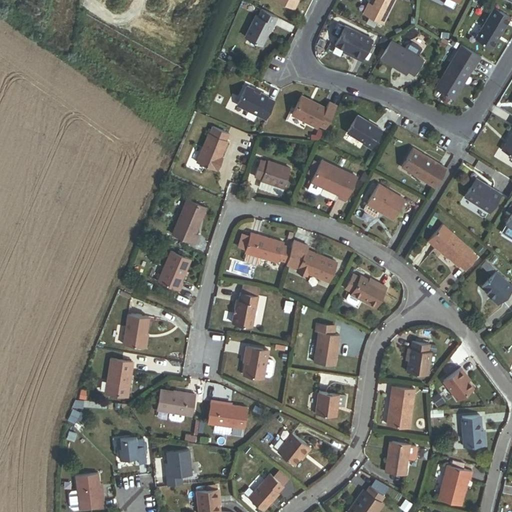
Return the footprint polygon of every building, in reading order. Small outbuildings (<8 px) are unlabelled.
[(274,0),(291,8),(295,0),(274,0)] [(393,0),(369,0),(362,15),(381,25),(393,0)] [(509,17),(492,8),(474,38),(490,48),(509,17)] [(254,17),(244,39),(261,47),(265,39),(268,33),(269,34),(276,19),(261,11),(257,19),(254,17)] [(371,41),(343,27),(333,47),(341,51),(347,54),(346,56),(360,63),(365,52),(370,54),(372,48),(368,46),(371,41)] [(422,61),(390,41),(379,59),(406,75),(408,72),(413,76),(422,61)] [(478,57),(456,43),(454,48),(456,50),(433,88),(451,99),(461,83),(465,76),(470,68),(471,68),(478,57)] [(440,53),(445,46),(440,43),(436,50),(440,53)] [(268,99),(246,88),(237,107),(266,121),(274,103),(268,100),(268,99)] [(325,110),(299,98),(290,118),(316,130),(317,127),(325,131),(336,108),(328,104),(325,110)] [(382,131),(357,116),(346,134),(364,144),(363,146),(370,150),(382,131)] [(227,142),(230,135),(212,128),(209,135),(208,134),(196,164),(215,171),(215,169),(218,170),(222,159),(221,158),(227,142)] [(511,157),(511,132),(501,151),(511,157)] [(422,154),(413,149),(402,167),(435,187),(446,169),(426,157),(426,158),(421,155),(422,154)] [(282,189),(289,169),(269,162),(269,164),(261,161),(256,177),(263,180),(262,182),(282,189)] [(320,194),(322,188),(338,195),(337,198),(345,201),(356,177),(321,161),(311,183),(312,183),(308,191),(317,195),(320,194)] [(500,196),(476,180),(465,198),(489,213),(500,196)] [(282,189),(262,182),(259,190),(279,197),(282,189)] [(404,200),(379,184),(368,203),(379,210),(378,211),(379,212),(392,220),(404,200)] [(194,234),(205,208),(186,200),(172,233),(194,243),(198,235),(194,234)] [(379,210),(368,203),(364,209),(364,212),(374,217),(376,217),(379,212),(378,211),(379,210)] [(167,218),(169,212),(161,208),(158,214),(167,218)] [(431,231),(437,220),(433,217),(427,229),(431,231)] [(471,252),(442,226),(428,242),(458,267),(459,266),(465,271),(476,257),(471,252)] [(278,264),(284,244),(252,234),(245,254),(247,254),(245,260),(246,263),(256,266),(259,265),(261,259),(278,264)] [(180,281),(190,258),(169,249),(155,281),(178,291),(182,282),(180,281)] [(329,283),(337,264),(306,251),(297,272),(307,276),(308,274),(329,283)] [(511,289),(511,288),(494,272),(480,288),(488,295),(489,295),(492,297),(490,299),(497,306),(511,289)] [(376,309),(387,288),(379,284),(378,286),(370,281),(361,277),(360,279),(353,276),(345,290),(352,294),(351,296),(350,295),(347,300),(348,303),(355,308),(359,307),(361,301),(376,309)] [(241,293),(259,297),(260,290),(242,287),(241,293)] [(253,328),(259,297),(241,293),(240,302),(237,301),(233,324),(253,328)] [(146,333),(149,317),(128,314),(123,344),(144,347),(146,333)] [(315,363),(336,366),(340,335),(334,334),(335,326),(318,324),(317,332),(319,332),(315,363)] [(430,352),(431,346),(414,343),(413,350),(409,349),(407,362),(409,362),(408,373),(429,376),(433,352),(430,352)] [(273,377),(276,362),(274,359),(269,359),(270,350),(247,346),(246,354),(248,354),(247,356),(246,363),(244,376),(265,380),(266,378),(271,379),(273,377)] [(130,387),(133,362),(111,359),(106,394),(126,397),(128,386),(130,387)] [(462,369),(444,382),(458,402),(474,390),(469,382),(464,376),(466,375),(462,369)] [(193,416),(197,395),(182,392),(182,393),(174,391),(161,389),(157,410),(170,412),(185,415),(193,416)] [(338,418),(340,396),(319,394),(317,415),(338,418)] [(388,427),(411,430),(415,399),(396,396),(394,407),(391,406),(388,427)] [(441,404),(436,398),(432,401),(437,407),(441,404)] [(245,428),(248,408),(232,405),(211,402),(208,422),(216,423),(215,429),(217,431),(229,433),(231,431),(232,426),(245,428)] [(185,415),(170,412),(169,417),(171,420),(181,422),(184,419),(185,415)] [(466,448),(484,447),(483,431),(482,416),(464,418),(466,448)] [(74,442),(77,433),(69,431),(66,439),(74,442)] [(303,460),(312,449),(293,434),(278,453),(295,466),(301,459),(303,460)] [(136,438),(120,439),(121,450),(119,450),(120,459),(138,458),(139,464),(146,463),(144,447),(145,447),(144,439),(136,440),(136,438)] [(418,460),(420,450),(418,448),(412,447),(412,445),(396,443),(394,454),(391,453),(388,474),(407,477),(409,461),(416,462),(418,460)] [(168,464),(169,478),(166,478),(167,486),(182,484),(182,476),(192,475),(189,450),(166,453),(168,464)] [(449,465),(440,500),(464,506),(471,480),(473,481),(475,472),(449,465)] [(271,474),(265,480),(278,492),(284,486),(271,474)] [(78,491),(79,503),(89,502),(90,509),(105,508),(104,499),(101,499),(100,485),(98,475),(76,477),(78,491)] [(263,510),(279,493),(278,492),(265,480),(249,497),(263,510)] [(351,511),(378,511),(385,502),(384,501),(389,494),(373,484),(369,491),(367,490),(351,511)] [(221,511),(218,489),(197,491),(199,511),(221,511)] [(79,503),(78,491),(71,491),(69,495),(70,508),(74,511),(90,509),(89,502),(79,503)] [(410,511),(414,505),(409,502),(405,509),(410,511)]
